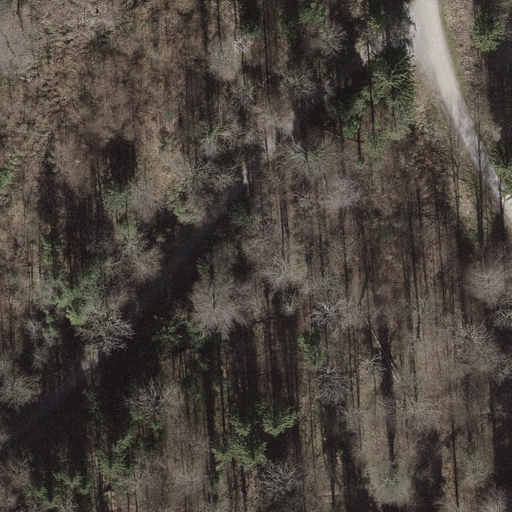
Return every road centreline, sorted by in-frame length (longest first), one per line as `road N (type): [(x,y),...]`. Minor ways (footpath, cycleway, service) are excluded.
road 1 (track): [(431,25),(335,83),(258,164),(134,319),(0,447)]
road 2 (track): [(428,0),(452,100),(511,205)]
